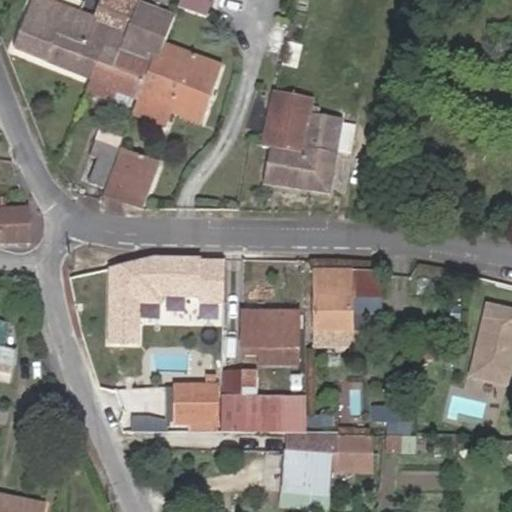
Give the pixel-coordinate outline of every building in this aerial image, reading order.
[(34,0),(17,48),(91,76),(102,47),(123,55),(138,10),(108,0),(103,0),(98,18),(47,0),(34,0)] [(89,81),(118,92),(138,99),(151,64),(158,67),(166,44),(149,37),(156,17),(138,10),(123,55),(102,47),(91,76),(89,81)] [(284,65),(297,68),(308,15),(296,13),(284,65)] [(166,44),(174,23),(156,17),(149,37),(166,44)] [(202,123),(223,65),(166,44),(158,67),(151,64),(138,99),(170,111),(202,123)] [(89,81),(85,92),(114,102),(118,92),(89,81)] [(310,100),(275,93),(266,144),(275,146),(269,182),(327,194),(335,157),(340,128),(341,123),(308,116),(310,100)] [(138,99),(133,114),(165,125),(170,111),(138,99)] [(340,128),(335,157),(350,160),(355,131),(340,128)] [(88,184),(103,189),(117,149),(102,143),(88,184)] [(122,151),(106,196),(143,210),(143,208),(159,164),(122,151)] [(30,210),(28,210),(17,210),(0,210),(0,243),(29,244),(30,210)] [(152,259),(146,261),(151,287),(179,281),(175,260),(152,259)] [(205,282),(205,262),(175,260),(179,281),(205,282)] [(146,261),(78,278),(92,322),(156,309),(151,287),(146,261)] [(223,304),(223,262),(205,262),(205,305),(223,304)] [(354,319),(354,299),(353,275),(318,275),(319,337),(361,334),(363,334),(363,318),(354,319)] [(353,275),(354,299),(382,297),(382,275),(353,275)] [(383,318),(382,297),(354,299),(354,319),(363,318),(383,318)] [(509,385),(511,371),(511,310),(488,305),(472,377),(509,385)] [(243,356),(299,355),(299,315),(242,316),(243,356)] [(7,348),(11,324),(0,321),(0,364),(14,367),(17,350),(7,348)] [(361,349),(361,334),(319,337),(320,351),(361,349)] [(0,380),(11,383),(14,367),(0,364),(0,380)] [(279,443),(278,403),(254,404),(254,396),(240,396),(240,375),(221,375),(221,390),(221,427),(221,444),(279,443)] [(221,427),(221,390),(165,388),(164,426),(221,427)] [(299,402),(278,403),(279,443),(289,443),(300,442),(299,402)] [(373,407),(374,428),(396,427),(395,406),(373,407)] [(407,454),(407,437),(386,437),(386,454),(407,454)] [(374,475),(374,441),(333,442),(332,462),(331,475),(374,475)] [(332,462),(333,442),(300,442),(289,443),(289,460),(332,462)] [(281,498),(329,500),(331,475),(332,462),(289,460),(282,460),(281,498)] [(0,511),(10,511),(13,500),(0,496),(0,511)] [(41,511),(43,506),(13,500),(10,511),(41,511)]
